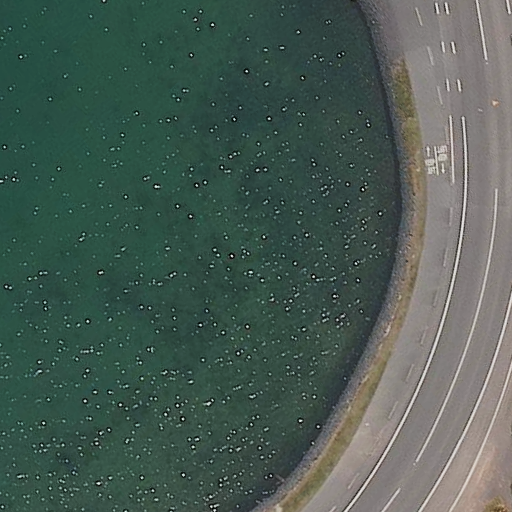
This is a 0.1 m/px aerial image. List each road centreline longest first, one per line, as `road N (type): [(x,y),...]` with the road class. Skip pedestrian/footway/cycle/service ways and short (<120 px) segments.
road 1 (secondary): [(497,145),(497,216),(466,350),(439,421),(384,511)]
road 2 (secondary): [(476,0),(497,145)]
